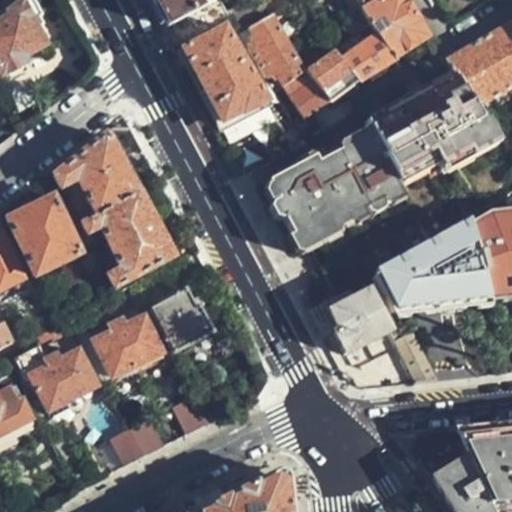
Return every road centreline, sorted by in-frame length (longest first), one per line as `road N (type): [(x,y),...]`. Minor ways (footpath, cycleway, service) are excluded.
road 1 (primary): [(137,69),(316,415)]
road 2 (residential): [(112,511),(316,415)]
road 3 (residential): [(316,415),(511,396)]
road 4 (residential): [(137,69),(0,178)]
road 5 (residential): [(445,47),(306,133)]
road 6 (primary): [(395,511),(358,456),(316,415)]
